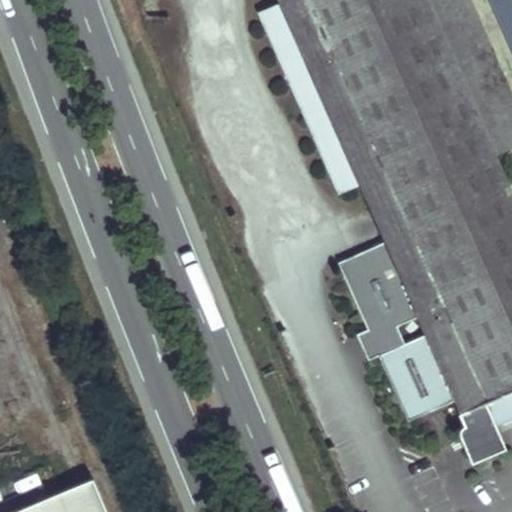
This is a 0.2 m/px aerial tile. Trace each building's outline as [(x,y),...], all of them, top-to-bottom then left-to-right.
[(470,109),(421,0),(250,0),(328,177),(350,168),(358,186),(481,134),(470,109)] [(421,0),(470,109),(507,92),(466,0),(421,0)] [(511,220),(511,202),(481,134),(358,186),(376,226),(331,246),(350,290),(511,220)] [(372,338),(360,312),(349,317),(360,343),(372,338)] [(511,370),(480,384),(491,408),(511,398),(511,370)] [(98,511),(70,444),(0,473),(0,511),(98,511)]
